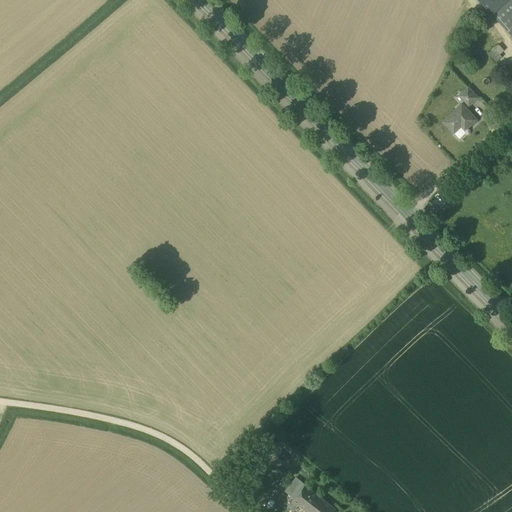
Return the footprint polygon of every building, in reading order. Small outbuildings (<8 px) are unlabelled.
[(511,0),(479,0),(511,34),(511,0)] [(488,52),(495,60),(505,51),(498,43),(488,52)] [(470,88),(461,96),(470,106),(479,98),(470,88)] [(463,105),(444,122),(455,134),(466,123),(470,127),(477,120),(463,105)] [(333,511),(335,509),(305,485),(295,498),(289,505),(287,506),(294,511),(298,505),(307,511),(333,511)] [(290,493),(284,501),(289,505),(295,498),(290,493)]
